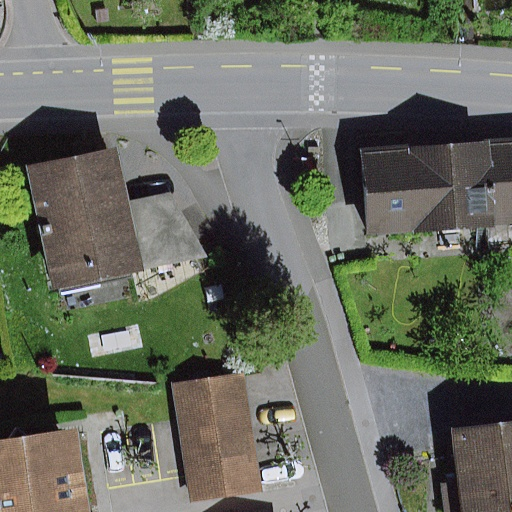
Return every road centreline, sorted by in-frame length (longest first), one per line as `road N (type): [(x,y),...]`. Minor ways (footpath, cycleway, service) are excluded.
road 1 (residential): [(242,88),(357,511)]
road 2 (secondary): [(242,88),(511,100)]
road 3 (secondary): [(48,91),(242,88)]
